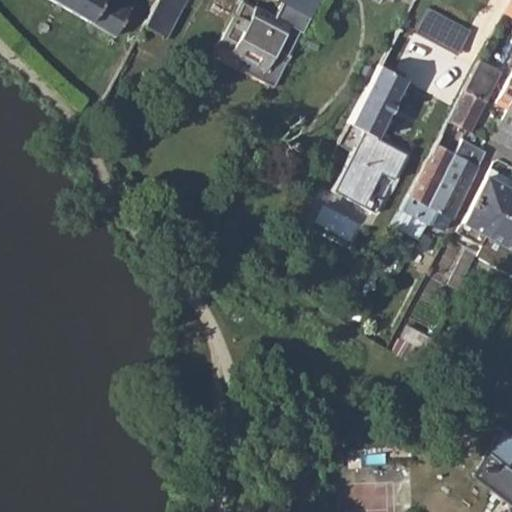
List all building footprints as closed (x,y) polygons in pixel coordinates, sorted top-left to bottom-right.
[(63,0),(114,28),(128,0),(63,0)] [(153,0),(142,21),(159,30),(174,0),(153,0)] [(236,0),(218,33),(231,41),(249,51),(244,59),(239,68),(270,85),(316,0),(277,0),(279,0),(272,13),(247,0),(236,0)] [(503,0),(498,9),(511,16),(511,2),(507,0),(503,0)] [(316,174),(352,193),(371,159),(382,135),(371,130),(400,78),(402,73),(400,72),(420,33),(399,22),(395,29),(316,174)] [(227,50),(244,59),(249,51),(231,41),(227,50)] [(445,115),(468,128),(473,118),(500,69),(474,55),(459,83),(462,84),(457,95),(453,101),(445,115)] [(511,108),(511,69),(496,100),(508,106),(511,108)] [(448,90),(444,97),(453,101),(457,95),(448,90)] [(442,96),(435,110),(445,115),(453,101),(444,97),(442,96)] [(493,106),(504,112),(508,106),(496,100),(493,106)] [(406,144),(410,146),(424,154),(433,138),(445,115),(435,110),(426,105),(406,144)] [(491,137),(511,147),(511,108),(508,106),(504,112),(491,137)] [(460,134),(452,148),(476,161),(484,147),(482,146),(460,134)] [(452,148),(433,138),(424,154),(417,168),(415,172),(389,219),(416,233),(434,204),(449,212),(472,168),(476,161),(452,148)] [(403,160),(412,165),(417,168),(424,154),(410,146),(408,151),(403,160)] [(468,225),(484,234),(510,187),(486,174),(460,220),(463,222),(460,227),(465,230),(468,225)] [(480,242),(486,246),(491,238),(511,248),(511,187),(510,187),(484,234),(480,242)] [(486,246),(511,260),(511,248),(491,238),(486,246)] [(470,471),(511,502),(511,467),(507,464),(511,457),(511,431),(504,426),(470,471)]
